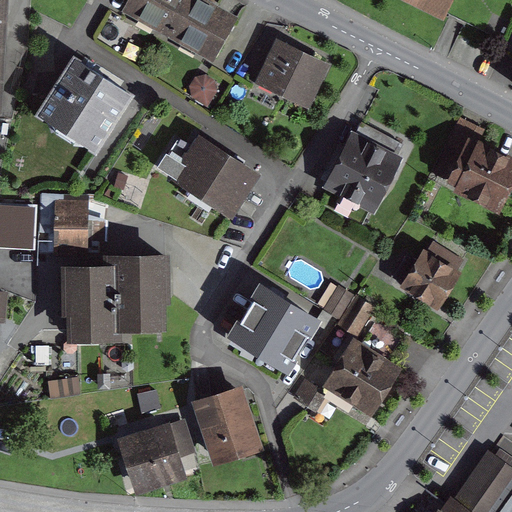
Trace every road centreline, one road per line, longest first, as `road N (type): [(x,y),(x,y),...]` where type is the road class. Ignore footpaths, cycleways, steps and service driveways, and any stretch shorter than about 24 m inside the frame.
road 1 (residential): [(337,511),(380,485),(511,291)]
road 2 (tertiary): [(279,0),(511,118)]
